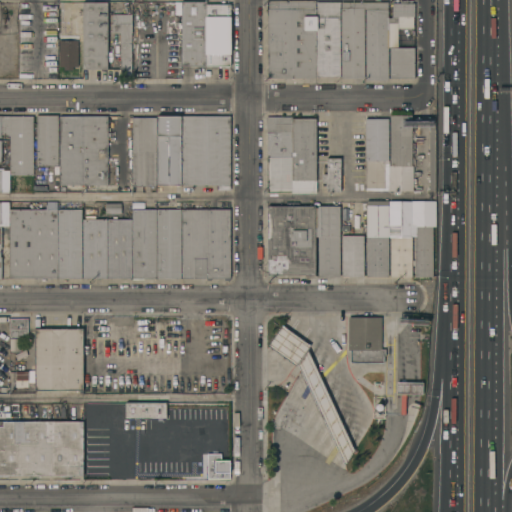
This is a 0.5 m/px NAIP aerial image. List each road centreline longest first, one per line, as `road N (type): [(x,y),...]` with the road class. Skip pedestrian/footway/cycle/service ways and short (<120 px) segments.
road 1 (residential): [(251,500),(251,0)]
road 2 (residential): [(428,98),(0,98)]
road 3 (residential): [(0,299),(412,299)]
road 4 (motorway): [(457,0),(456,306)]
road 5 (motorway): [(489,511),(492,222)]
road 6 (residential): [(251,500),(0,499)]
road 7 (motorway): [(456,306),(425,442),(408,472),(361,511)]
road 8 (motorway): [(456,306),(451,511)]
road 9 (motorway): [(492,167),(492,0)]
